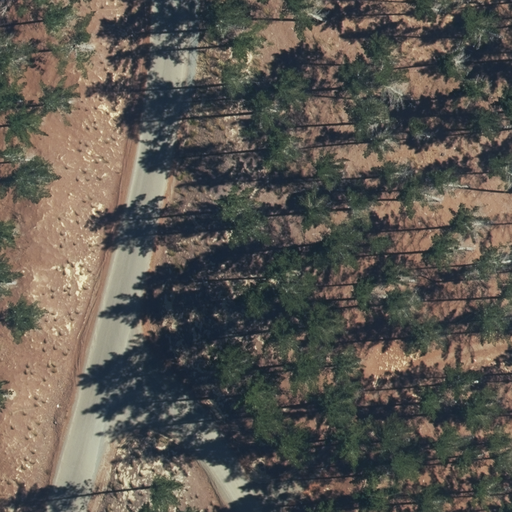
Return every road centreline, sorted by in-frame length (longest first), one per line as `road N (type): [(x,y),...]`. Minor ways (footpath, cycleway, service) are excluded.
road 1 (residential): [(61,511),(104,347),(163,0)]
road 2 (unknown): [(258,511),(252,499),(182,456),(85,427)]
